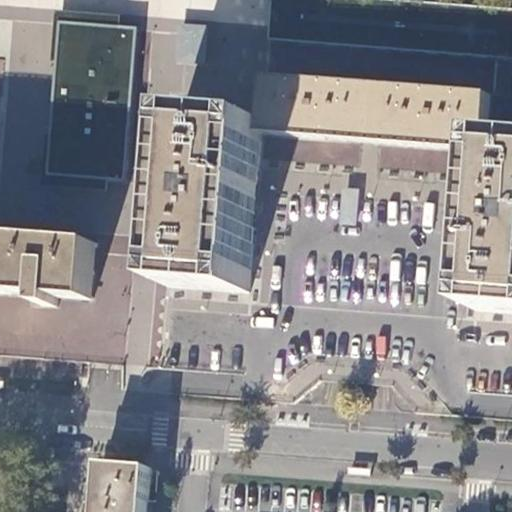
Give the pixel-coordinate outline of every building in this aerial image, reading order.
[(273,0),(271,39),(511,58),(511,7),(480,5),(422,1),(413,0),(273,0)] [(62,21),(50,173),(126,179),(137,27),(62,21)] [(190,28),(187,65),(216,67),(219,30),(190,28)] [(496,95),(271,78),(268,120),(267,134),(492,151),(493,137),(496,95)] [(511,312),(480,310),(492,151),(267,134),(254,294),(168,287),(171,249),(145,247),(103,243),(99,300),(60,297),(59,309),(46,308),(46,296),(0,292),(0,356),(136,367),(164,369),(259,376),(257,400),(294,403),(323,381),(395,387),(417,412),(455,416),(458,391),(511,395),(511,96),(496,95),(493,137),(511,138),(511,312)] [(182,113),(171,249),(168,287),(254,294),(267,134),(268,120),(182,113)] [(480,310),(511,312),(511,138),(493,137),(492,151),(480,310)] [(0,235),(0,292),(46,296),(46,308),(59,309),(60,297),(99,300),(103,243),(0,235)] [(147,511),(151,467),(103,464),(100,494),(98,511),(147,511)]
